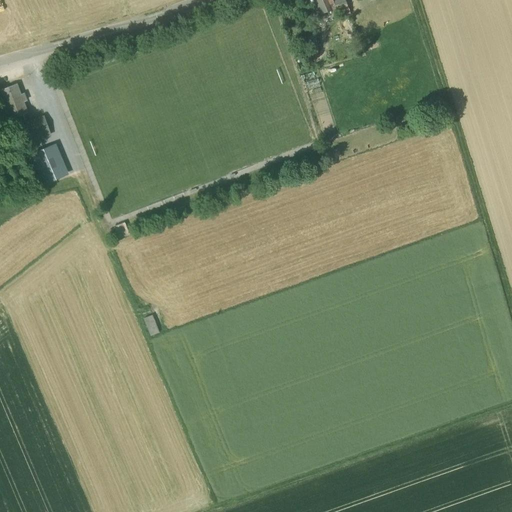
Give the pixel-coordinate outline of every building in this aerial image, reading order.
[(328,0),(318,0),(324,13),(335,9),(333,2),(330,3),(328,0)] [(338,0),(335,1),(333,2),(335,9),(347,4),(345,0),(338,0)] [(16,84),(0,90),(0,92),(10,119),(27,113),(16,84)] [(42,117),(25,123),(32,142),(49,136),(42,117)] [(46,147),(34,152),(38,161),(49,156),(46,147)] [(61,162),(49,167),(53,176),(65,171),(61,162)] [(163,341),(156,320),(148,323),(155,344),(163,341)]
